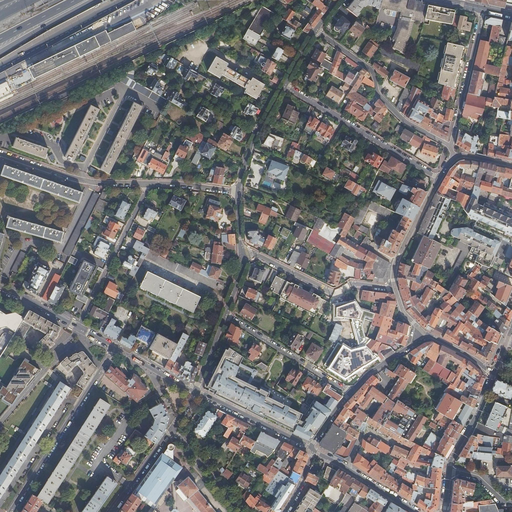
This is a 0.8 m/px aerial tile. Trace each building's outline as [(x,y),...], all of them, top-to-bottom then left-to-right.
[(287,8),(275,0),(274,0),(271,2),(285,11),(287,8)] [(307,0),(307,1),(318,9),(324,13),(327,8),(322,4),(320,3),(316,0),(307,0)] [(351,0),(345,8),(356,16),(359,13),(358,12),(363,6),(364,6),(365,6),(366,5),(366,4),(374,6),(374,8),(379,9),(379,7),(380,0),(351,0)] [(394,41),(392,47),(402,52),(410,33),(413,19),(423,22),(424,18),(427,4),(422,3),(422,2),(414,0),(380,0),(379,7),(399,12),(396,28),(391,40),(394,41)] [(173,1),(163,8),(165,11),(175,3),(173,1)] [(453,14),(454,10),(427,4),(424,18),(451,24),(453,14)] [(273,13),(262,6),(249,12),(251,15),(255,18),(248,29),(260,36),(273,13)] [(294,13),(288,9),(282,19),(283,19),(288,22),(294,13)] [(298,13),(303,17),(307,14),(302,9),(298,13)] [(315,13),(321,17),(324,13),(318,9),(315,13)] [(315,13),(307,24),(311,26),(313,28),(321,17),(315,13)] [(466,17),(453,14),(451,24),(451,25),(457,26),(457,28),(469,31),(470,23),(467,23),(467,20),(465,20),(466,17)] [(338,19),(334,25),(340,29),(342,32),(349,23),(341,16),(339,19),(338,19)] [(502,20),(485,16),(484,23),(492,25),(488,42),(490,42),(496,43),(498,36),(500,27),(502,20)] [(111,42),(136,30),(131,21),(107,34),(105,30),(94,36),(28,68),(32,77),(98,44),(109,39),(111,42)] [(348,30),(358,37),(364,28),(354,21),(348,30)] [(288,22),(280,35),(289,40),(296,27),(293,25),(288,22)] [(311,26),(307,24),(302,30),(307,33),(311,26)] [(197,37),(205,42),(221,31),(216,28),(197,37)] [(242,39),(254,45),(260,36),(248,29),(242,39)] [(496,43),(505,46),(506,43),(506,40),(507,38),(498,36),(496,43)] [(367,42),(361,51),(370,57),(373,53),(374,51),(376,48),(378,45),(369,39),(368,42),(367,42)] [(477,52),(487,54),(490,42),(488,42),(480,40),(477,52)] [(444,85),(455,88),(459,74),(456,73),(457,69),(458,70),(459,64),(458,63),(459,60),(462,60),(465,47),(460,45),(446,42),(437,83),(444,85)] [(510,57),(511,57),(511,43),(511,44),(511,47),(505,46),(503,56),(510,57)] [(418,71),(420,64),(410,59),(381,46),(378,52),(418,71)] [(276,47),(271,57),(277,61),(283,51),(276,47)] [(257,56),(259,57),(261,54),(252,48),(250,51),(258,55),(257,56)] [(312,58),(321,63),(323,58),(325,54),(316,49),(313,53),(314,54),(312,58)] [(337,50),(332,63),(329,71),(328,72),(346,82),(349,84),(355,74),(350,71),(349,72),(348,72),(346,76),(336,70),(343,54),(337,50)] [(485,64),(487,54),(477,52),(473,70),(483,73),(486,73),(498,76),(500,68),(485,64)] [(176,61),(168,56),(163,65),(168,67),(169,66),(172,68),(176,61)] [(215,56),(207,71),(219,78),(221,74),(246,89),(244,92),(256,99),(264,85),(252,78),(250,81),(226,67),(228,64),(215,56)] [(511,57),(510,57),(503,56),(501,64),(509,65),(511,65),(511,57)] [(319,66),(322,67),(329,71),(332,63),(325,60),(323,58),(321,63),(319,66)] [(348,58),(346,61),(354,66),(356,63),(348,58)] [(261,70),(269,75),(275,64),(267,59),(265,64),(263,63),(261,63),(261,64),(261,66),(263,67),(261,70)] [(158,66),(151,61),(146,69),(144,72),(145,72),(147,73),(151,76),(153,73),(154,73),(156,72),(157,70),(157,68),(156,68),(158,66)] [(304,80),(312,84),(313,81),(314,82),(321,69),(315,66),(315,65),(310,62),(307,67),(309,68),(304,76),(306,76),(304,79),(304,80)] [(373,62),(372,65),(376,72),(377,73),(384,77),(387,72),(384,70),(386,67),(377,62),(376,64),(373,62)] [(511,82),(511,65),(509,65),(501,64),(500,68),(498,76),(497,83),(501,83),(505,84),(510,83),(511,83),(511,82)] [(194,80),(202,85),(206,78),(186,67),(184,70),(185,71),(182,76),(183,77),(183,78),(185,79),(186,79),(186,78),(187,79),(189,75),(195,78),(194,80)] [(362,68),(359,73),(367,79),(370,75),(367,71),(362,68)] [(408,78),(394,70),(388,80),(393,82),(392,84),(395,85),(396,84),(403,88),(408,78)] [(497,83),(498,76),(486,73),(483,73),(473,70),(467,93),(481,96),(486,98),(487,98),(493,99),(494,96),(495,92),(496,84),(497,83)] [(357,72),(355,74),(349,84),(353,86),(348,93),(346,96),(351,99),(356,102),(363,106),(365,104),(368,100),(355,92),(362,82),(372,87),(373,87),(373,83),(371,82),(367,79),(359,73),(357,72)] [(148,89),(132,80),(122,74),(119,80),(145,95),(148,89)] [(274,76),(271,80),(278,84),(281,80),(274,76)] [(224,89),(206,78),(202,85),(202,86),(209,90),(210,87),(213,89),(210,94),(216,98),(219,92),(221,94),(224,89)] [(5,80),(0,82),(0,93),(9,88),(5,80)] [(109,81),(89,90),(93,99),(113,89),(109,81)] [(148,89),(157,94),(161,87),(158,85),(159,84),(154,81),(148,89)] [(341,89),(344,90),(348,93),(353,86),(349,84),(346,82),(342,87),(341,89)] [(511,82),(511,83),(510,83),(510,89),(500,87),(501,83),(497,83),(496,84),(495,92),(498,93),(497,97),(510,99),(511,99),(511,82)] [(441,97),(445,99),(447,100),(448,96),(447,96),(447,94),(452,96),(455,88),(444,85),(441,94),(442,94),(441,97)] [(343,93),(342,93),(338,90),(331,86),(325,95),(337,102),(343,93)] [(408,120),(418,124),(423,116),(423,115),(424,114),(425,112),(428,107),(428,106),(416,99),(421,90),(412,86),(410,91),(408,96),(400,111),(406,118),(408,120)] [(408,96),(410,91),(404,88),(399,100),(400,101),(397,107),(400,111),(408,96)] [(161,96),(160,96),(157,94),(148,89),(145,95),(164,106),(167,100),(161,96)] [(168,100),(180,108),(184,102),(176,98),(178,94),(177,94),(178,93),(177,92),(175,91),(174,91),(174,92),(173,91),(168,100)] [(464,109),(462,114),(462,117),(467,118),(468,116),(475,113),(481,115),(484,104),(491,106),(493,99),(487,98),(486,98),(481,96),(467,93),(466,100),(467,100),(467,101),(466,108),(464,109)] [(508,113),(507,119),(508,119),(511,120),(511,99),(510,99),(497,97),(494,96),(493,99),(491,106),(498,107),(499,104),(510,106),(509,109),(509,111),(508,111),(508,113)] [(432,97),(428,106),(428,107),(433,110),(432,111),(438,114),(435,119),(435,120),(440,123),(441,122),(442,123),(447,121),(450,121),(453,110),(445,108),(444,111),(443,111),(442,112),(443,112),(442,114),(443,114),(443,115),(436,111),(440,101),(432,97)] [(345,109),(349,112),(350,111),(353,113),(357,106),(355,105),(356,102),(351,99),(345,109)] [(367,112),(373,116),(376,112),(383,105),(377,99),(374,103),(374,104),(369,107),(365,104),(363,106),(356,102),(355,105),(357,106),(367,112)] [(141,107),(133,102),(100,169),(108,173),(141,107)] [(242,113),(247,115),(247,114),(250,115),(251,114),(254,114),(255,114),(255,113),(257,110),(258,109),(248,103),(242,113)] [(281,118),(294,124),(298,112),(293,110),(294,107),(288,104),(281,118)] [(98,110),(89,105),(64,157),(72,161),(98,110)] [(385,107),(383,105),(376,112),(373,116),(373,117),(379,122),(383,116),(380,114),(382,112),(382,113),(386,108),(385,107)] [(357,106),(353,113),(359,116),(358,117),(358,118),(361,120),(361,119),(362,120),(367,112),(357,106)] [(198,112),(196,116),(205,122),(208,117),(205,116),(208,111),(202,107),(199,112),(198,112)] [(428,107),(425,112),(429,114),(428,116),(435,119),(438,114),(432,111),(433,110),(428,107)] [(435,134),(446,140),(448,133),(449,129),(445,127),(444,131),(441,129),(442,125),(450,124),(450,121),(447,121),(442,123),(441,122),(440,123),(435,120),(434,120),(432,125),(429,123),(431,120),(424,117),(425,116),(423,115),(423,116),(418,124),(429,130),(429,131),(435,134)] [(313,119),(309,116),(303,130),(310,133),(313,129),(316,131),(321,122),(314,118),(313,119)] [(488,149),(486,156),(490,157),(494,158),(494,157),(495,150),(495,148),(496,144),(497,137),(498,132),(499,126),(501,119),(494,118),(488,149)] [(217,129),(220,130),(223,124),(217,121),(214,127),(217,129)] [(321,122),(316,131),(314,134),(317,136),(318,134),(320,134),(318,137),(320,138),(320,136),(321,135),(324,137),(324,138),(323,139),(327,142),(334,130),(330,128),(331,127),(327,125),(326,126),(321,122)] [(400,131),(402,128),(403,128),(398,125),(395,130),(397,131),(394,136),(392,135),(389,142),(393,144),(400,131)] [(471,132),(460,125),(458,135),(456,140),(455,144),(468,152),(471,143),(473,138),(469,135),(471,132)] [(229,136),(239,141),(239,140),(240,140),(241,140),(242,139),(241,138),(241,137),(241,136),(240,136),(240,133),(240,132),(238,130),(238,129),(234,126),(229,136)] [(496,144),(507,146),(508,141),(507,140),(508,135),(506,135),(507,130),(506,130),(506,129),(504,129),(504,127),(499,126),(498,132),(497,137),(496,144)] [(403,139),(408,142),(413,134),(402,128),(400,131),(402,133),(400,136),(404,139),(403,139)] [(471,143),(468,152),(476,154),(478,146),(477,146),(478,144),(476,144),(479,136),(478,136),(480,130),(476,129),(473,138),(471,143)] [(194,131),(192,135),(202,140),(202,141),(204,138),(204,137),(194,131)] [(185,136),(194,142),(195,141),(200,144),(202,141),(202,140),(188,132),(185,136)] [(281,147),(284,139),(269,133),(262,144),(271,148),(273,144),(281,147)] [(215,148),(219,150),(220,147),(226,150),(232,139),(223,134),(217,144),(208,139),(207,140),(206,143),(215,148)] [(414,144),(417,146),(418,144),(420,145),(423,141),(413,134),(408,142),(413,145),(414,144)] [(357,147),(354,145),(357,141),(352,138),(351,139),(347,136),(347,137),(346,137),(341,146),(350,151),(350,152),(355,155),(357,151),(355,149),(357,147)] [(47,149),(15,137),(12,146),(44,158),(47,149)] [(173,157),(181,161),(183,158),(188,149),(189,149),(189,148),(192,143),(185,139),(182,146),(180,145),(173,157)] [(202,150),(206,143),(202,141),(200,144),(198,148),(202,150)] [(215,148),(206,143),(202,150),(200,154),(209,159),(215,148)] [(421,153),(434,157),(437,148),(424,143),(421,153)] [(155,170),(162,174),(168,163),(165,161),(168,154),(167,153),(171,145),(169,144),(162,157),(155,170)] [(511,152),(509,152),(510,150),(506,149),(507,146),(496,144),(495,148),(506,150),(505,154),(503,153),(501,153),(501,151),(495,150),(494,157),(500,159),(506,160),(511,161),(511,152)] [(153,155),(154,152),(149,150),(149,151),(144,149),(146,146),(144,145),(142,149),(153,155)] [(139,155),(136,160),(135,161),(140,164),(141,163),(147,166),(153,155),(142,149),(139,155)] [(295,150),(292,157),(298,159),(298,158),(300,160),(299,161),(300,162),(302,164),(304,164),(304,163),(308,165),(309,164),(311,165),(313,166),(316,162),(315,161),(295,150)] [(152,169),(155,170),(162,157),(154,152),(153,155),(147,166),(150,168),(152,169)] [(364,160),(376,167),(382,159),(372,153),(371,157),(367,155),(364,160)] [(384,161),(379,169),(387,173),(391,167),(400,173),(405,165),(391,157),(388,163),(384,161)] [(463,169),(463,161),(463,160),(459,161),(456,163),(454,165),(449,170),(446,175),(446,176),(441,184),(448,187),(451,188),(452,184),(457,186),(458,184),(458,183),(461,176),(455,172),(458,168),(463,169)] [(287,167),(271,161),(267,171),(274,174),(276,175),(275,177),(282,179),(287,167)] [(472,191),(473,186),(475,177),(477,173),(477,170),(480,163),(479,163),(478,162),(475,162),(471,161),(471,162),(463,161),(463,169),(463,170),(461,174),(461,176),(458,183),(458,184),(461,186),(459,192),(471,196),(472,191)] [(481,181),(483,181),(491,183),(492,180),(493,176),(496,166),(494,166),(495,165),(487,163),(480,162),(479,163),(480,163),(477,170),(477,173),(475,177),(473,186),(478,188),(481,181)] [(0,173),(0,175),(78,202),(81,192),(70,188),(67,187),(53,182),(50,181),(35,176),(32,175),(17,169),(14,168),(3,164),(0,173)] [(340,175),(333,171),(329,169),(324,166),(323,169),(324,170),(321,175),(329,180),(331,177),(337,181),(340,175)] [(505,168),(504,168),(503,168),(496,166),(493,176),(496,177),(496,178),(495,178),(494,180),(495,180),(495,181),(492,180),(491,183),(489,191),(499,194),(501,186),(502,183),(503,176),(505,168)] [(216,171),(215,175),(222,177),(224,169),(216,167),(216,171)] [(340,175),(347,179),(351,173),(341,167),(337,174),(340,175)] [(507,196),(511,197),(511,188),(508,188),(511,173),(511,169),(511,170),(504,168),(505,168),(503,176),(502,183),(501,186),(499,194),(507,196)] [(351,173),(347,179),(348,180),(355,183),(358,176),(351,173)] [(215,175),(214,175),(213,179),(212,183),(220,185),(222,177),(215,175)] [(262,185),(277,191),(280,184),(266,177),(262,185)] [(416,188),(421,190),(424,182),(414,178),(410,187),(416,189),(416,188)] [(363,191),(368,194),(369,191),(355,183),(348,180),(344,187),(351,191),(350,192),(358,197),(359,196),(361,193),(362,191),(363,192),(363,191)] [(377,192),(386,197),(386,198),(389,200),(395,189),(388,186),(385,184),(378,180),(373,191),(376,192),(377,192)] [(408,201),(418,207),(423,198),(426,192),(421,190),(416,188),(416,189),(410,187),(403,184),(403,183),(401,181),(400,183),(402,184),(398,191),(406,195),(408,190),(412,193),(408,201)] [(476,199),(479,189),(489,191),(491,183),(483,181),(481,181),(478,188),(473,186),(472,191),(471,196),(476,199)] [(448,187),(441,184),(439,187),(437,192),(444,196),(451,199),(454,200),(457,202),(464,207),(465,208),(471,196),(459,192),(458,191),(455,190),(453,195),(446,192),(448,187)] [(63,253),(69,257),(74,247),(84,228),(89,219),(93,209),(99,198),(100,195),(93,192),(63,253)] [(423,236),(431,240),(441,220),(440,220),(440,219),(441,219),(442,219),(443,218),(443,217),(443,216),(442,216),(441,215),(440,215),(440,216),(438,215),(442,207),(443,208),(443,209),(444,210),(445,211),(446,210),(447,210),(447,209),(448,208),(447,207),(447,206),(451,199),(444,196),(437,192),(434,197),(433,199),(434,200),(433,201),(432,201),(417,233),(423,236)] [(180,210),(180,211),(186,200),(182,198),(181,199),(180,200),(173,196),(168,204),(177,209),(177,210),(177,211),(178,211),(179,211),(180,210)] [(475,203),(476,199),(471,196),(465,208),(464,207),(467,213),(471,219),(472,220),(474,219),(476,220),(475,223),(474,224),(473,225),(473,226),(472,227),(473,228),(471,232),(469,231),(468,229),(467,228),(466,228),(464,228),(454,229),(453,229),(452,230),(451,231),(451,232),(451,233),(451,235),(452,236),(453,236),(461,240),(460,241),(471,247),(468,252),(472,254),(473,253),(478,255),(475,261),(482,265),(489,267),(491,263),(493,264),(494,262),(501,265),(509,245),(507,244),(510,236),(511,234),(511,213),(485,202),(485,204),(484,203),(482,206),(475,203)] [(99,198),(93,209),(100,213),(106,202),(102,200),(99,198)] [(411,220),(418,207),(408,201),(402,198),(396,209),(394,212),(402,216),(406,218),(411,220)] [(205,217),(217,221),(221,208),(218,208),(220,203),(209,199),(207,205),(209,206),(205,217)] [(117,207),(126,212),(130,204),(126,202),(123,201),(122,200),(119,205),(118,204),(117,207)] [(354,218),(361,222),(368,208),(385,216),(384,217),(387,219),(391,211),(371,201),(369,204),(368,208),(364,206),(361,204),(354,218)] [(262,213),(258,222),(265,225),(268,216),(270,210),(271,208),(259,204),(256,211),(262,213)] [(290,205),(284,217),(294,221),(300,210),(290,205)] [(114,215),(122,219),(126,212),(117,207),(115,210),(116,211),(114,215)] [(147,220),(148,220),(151,222),(153,218),(154,219),(157,212),(147,208),(142,218),(147,220)] [(277,214),(270,210),(268,216),(275,219),(277,214)] [(335,216),(341,219),(346,221),(349,216),(344,213),(343,214),(340,212),(339,215),(337,213),(335,216)] [(4,227),(59,242),(62,232),(55,230),(52,229),(37,225),(34,224),(18,219),(15,219),(8,216),(6,215),(5,218),(7,218),(5,224),(4,227)] [(106,228),(116,232),(119,226),(116,224),(118,222),(105,216),(102,222),(108,225),(106,228)] [(354,254),(359,246),(344,237),(352,220),(354,218),(349,216),(346,221),(341,219),(336,227),(341,229),(342,230),(339,235),(341,236),(336,243),(336,244),(344,249),(354,254)] [(378,251),(390,257),(394,256),(398,247),(405,232),(411,220),(406,218),(402,216),(395,229),(394,228),(394,229),(393,228),(387,241),(377,236),(378,234),(379,234),(381,230),(377,228),(374,237),(375,242),(378,251)] [(347,266),(357,269),(359,264),(348,260),(341,256),(342,252),(352,258),(354,255),(369,262),(367,265),(365,269),(370,269),(371,269),(372,263),(373,262),(377,256),(367,251),(359,246),(354,254),(344,249),(336,244),(336,243),(332,241),(337,233),(337,234),(339,235),(342,230),(341,229),(336,227),(325,222),(319,218),(318,219),(313,229),(312,230),(311,233),(307,241),(328,254),(335,258),(336,259),(346,265),(347,266)] [(308,228),(295,222),(294,225),(297,227),(293,235),(297,237),(298,235),(303,237),(306,231),(308,228)] [(360,227),(357,230),(361,232),(367,235),(369,230),(360,226),(360,227)] [(279,235),(287,238),(290,231),(282,227),(279,235)] [(101,233),(112,239),(116,232),(106,228),(105,231),(103,230),(101,233)] [(133,237),(140,240),(144,231),(137,228),(133,237)] [(181,228),(177,237),(181,239),(186,230),(181,228)] [(257,245),(261,247),(265,239),(261,236),(257,234),(257,230),(247,230),(248,238),(247,239),(249,243),(250,242),(256,246),(257,245)] [(225,242),(235,246),(234,234),(231,234),(227,234),(221,235),(222,242),(225,242)] [(97,247),(106,251),(109,245),(106,243),(107,240),(97,235),(93,245),(97,247)] [(263,245),(271,249),(276,240),(268,236),(263,245)] [(366,242),(368,245),(371,242),(368,239),(369,238),(366,236),(362,242),(365,244),(366,242)] [(421,265),(427,268),(428,268),(439,244),(431,240),(423,236),(412,259),(410,259),(409,261),(411,261),(411,262),(412,262),(414,263),(421,265)] [(147,245),(136,240),(132,247),(142,252),(139,258),(143,260),(144,256),(148,249),(145,247),(147,245)] [(451,270),(457,274),(463,262),(461,261),(462,259),(465,259),(468,252),(471,247),(460,241),(457,240),(454,247),(461,250),(451,270)] [(293,268),(304,245),(299,242),(296,247),(288,262),(290,264),(289,266),(293,268)] [(219,246),(213,245),(213,248),(212,254),(221,255),(222,250),(223,246),(219,246)] [(97,247),(93,253),(103,258),(106,251),(97,247)] [(217,286),(219,283),(216,282),(217,281),(207,277),(199,273),(190,269),(176,262),(175,264),(165,259),(161,256),(159,255),(159,254),(149,249),(148,249),(144,256),(174,271),(175,269),(216,289),(217,286)] [(164,249),(161,256),(165,259),(169,252),(164,249)] [(10,277),(14,279),(27,254),(21,251),(10,271),(12,272),(10,277)] [(308,255),(302,252),(296,262),(301,265),(300,266),(305,268),(309,260),(306,259),(308,255)] [(221,255),(212,254),(211,260),(211,263),(220,264),(221,255)] [(128,274),(133,277),(143,260),(139,258),(137,260),(137,261),(135,260),(130,258),(131,257),(131,256),(130,255),(129,255),(128,255),(127,255),(127,256),(127,257),(127,258),(128,258),(126,261),(124,260),(121,265),(130,270),(128,274)] [(70,256),(67,262),(75,265),(77,259),(70,256)] [(373,274),(372,279),(372,281),(384,283),(383,278),(390,263),(383,259),(377,256),(373,262),(372,263),(371,269),(370,269),(370,274),(373,274)] [(414,281),(415,274),(411,274),(408,273),(409,269),(411,269),(412,267),(410,266),(412,262),(411,262),(401,258),(400,263),(400,265),(399,269),(397,278),(405,279),(412,281),(414,281)] [(68,290),(81,296),(96,266),(84,259),(68,290)] [(334,266),(346,270),(347,266),(346,265),(336,259),(334,266)] [(25,289),(35,294),(43,278),(44,279),(50,269),(37,262),(35,266),(27,282),(28,282),(25,289)] [(190,269),(199,273),(200,269),(201,267),(192,263),(190,269)] [(411,274),(415,274),(418,275),(421,265),(414,263),(411,274)] [(199,273),(207,277),(211,266),(208,265),(205,271),(200,269),(199,273)] [(414,291),(419,287),(426,270),(427,268),(421,265),(418,275),(415,274),(414,281),(412,281),(411,289),(414,291)] [(469,275),(472,278),(475,274),(478,269),(480,268),(475,265),(471,271),(471,272),(470,272),(467,276),(468,277),(469,275)] [(211,266),(207,277),(217,281),(221,269),(211,266)] [(255,266),(251,277),(250,278),(251,279),(251,278),(255,280),(255,281),(259,283),(264,271),(265,271),(265,270),(264,269),(263,270),(255,266)] [(365,269),(361,269),(360,275),(363,275),(363,274),(367,274),(366,278),(372,279),(373,274),(370,274),(370,269),(365,269)] [(331,270),(326,283),(336,286),(340,273),(331,270)] [(419,301),(424,306),(429,298),(431,298),(432,297),(431,296),(433,291),(426,288),(428,283),(430,279),(433,274),(426,270),(419,287),(425,290),(419,301)] [(139,285),(194,311),(201,296),(146,271),(140,283),(140,282),(139,285)] [(42,298),(47,301),(58,280),(59,277),(60,276),(55,274),(42,298)] [(456,301),(458,302),(465,290),(462,289),(467,280),(466,279),(463,277),(458,274),(453,283),(448,291),(449,292),(452,296),(453,297),(456,301)] [(323,300),(274,275),(271,280),(273,281),(270,286),(274,288),(272,292),(279,295),(279,296),(285,299),(284,300),(292,304),(292,302),(304,308),(303,309),(310,313),(311,312),(317,315),(318,312),(321,314),(327,303),(323,301),(323,300)] [(478,286),(484,289),(488,281),(489,280),(483,276),(480,281),(480,282),(480,283),(478,286)] [(437,282),(430,279),(428,283),(426,288),(433,291),(435,288),(441,292),(444,288),(440,285),(443,279),(440,277),(437,282)] [(400,292),(403,301),(409,298),(409,293),(407,288),(405,279),(397,278),(399,289),(400,292)] [(475,291),(478,286),(480,283),(480,282),(473,278),(471,282),(468,288),(474,292),(474,293),(475,291)] [(47,301),(54,305),(62,288),(63,286),(62,285),(63,283),(58,280),(47,301)] [(484,289),(489,294),(494,286),(488,281),(484,289)] [(494,297),(504,306),(511,287),(496,281),(494,286),(495,287),(497,288),(494,297)] [(103,293),(113,298),(117,291),(114,290),(116,286),(109,282),(107,285),(106,284),(105,286),(104,288),(105,289),(103,293)] [(245,296),(253,299),(256,291),(248,288),(245,296)] [(439,295),(442,298),(449,292),(448,291),(444,288),(441,292),(439,295)] [(362,290),(360,299),(373,301),(374,301),(375,297),(375,296),(374,296),(375,292),(362,290)] [(480,296),(481,295),(475,291),(474,293),(474,292),(470,297),(475,301),(476,301),(480,296)] [(376,292),(375,292),(374,296),(375,296),(375,297),(387,298),(386,300),(390,301),(396,301),(394,294),(384,293),(381,292),(376,292)] [(449,306),(456,301),(453,297),(452,296),(449,292),(442,298),(445,301),(437,308),(442,311),(440,316),(447,321),(449,315),(455,319),(461,311),(464,308),(459,304),(456,308),(453,307),(452,309),(451,308),(449,306)] [(413,306),(419,301),(415,295),(409,298),(403,301),(405,306),(407,310),(413,306)] [(487,310),(492,314),(497,308),(497,307),(488,301),(484,298),(483,298),(480,296),(476,301),(479,304),(484,308),(484,307),(487,310)] [(102,310),(108,313),(114,300),(108,297),(107,298),(106,300),(106,301),(104,305),(103,306),(102,308),(102,309),(102,310)] [(413,306),(419,313),(423,309),(424,310),(425,309),(424,308),(425,307),(424,306),(419,301),(413,306)] [(476,323),(478,319),(476,318),(484,308),(479,304),(476,301),(475,301),(468,311),(465,314),(469,317),(470,319),(470,318),(473,321),(476,323)] [(395,305),(382,302),(379,311),(372,308),(371,311),(374,313),(375,312),(378,314),(391,318),(394,308),(395,305)] [(239,313),(250,319),(256,310),(245,303),(239,313)] [(102,310),(94,306),(90,314),(96,317),(97,316),(105,320),(99,331),(103,333),(111,317),(112,315),(108,313),(102,310)] [(416,320),(421,315),(419,313),(413,306),(407,310),(409,313),(414,317),(416,320)] [(504,319),(509,322),(511,314),(511,310),(511,311),(506,307),(505,311),(498,306),(497,307),(497,308),(492,314),(496,318),(499,320),(501,318),(503,319),(504,319)] [(421,315),(416,320),(418,322),(421,324),(424,327),(425,328),(431,331),(439,336),(443,330),(444,328),(445,327),(449,322),(447,321),(440,316),(442,311),(437,308),(436,307),(431,315),(430,314),(429,314),(424,318),(421,315)] [(29,310),(29,309),(28,311),(23,318),(14,332),(13,334),(16,336),(15,338),(21,342),(23,340),(21,339),(23,336),(30,324),(33,326),(33,327),(35,328),(36,328),(47,333),(46,335),(45,335),(39,341),(47,349),(53,343),(52,342),(59,328),(59,327),(46,321),(30,312),(31,310),(29,310)] [(14,332),(23,318),(20,315),(14,312),(4,314),(0,311),(0,325),(2,325),(6,327),(11,330),(14,332)] [(443,330),(439,336),(442,337),(444,338),(448,341),(451,342),(455,335),(451,333),(452,332),(449,330),(452,325),(456,327),(459,321),(463,324),(466,320),(469,317),(465,314),(461,311),(455,319),(449,315),(447,321),(449,322),(445,327),(444,328),(443,330)] [(379,327),(378,332),(386,335),(388,329),(389,328),(391,318),(378,314),(375,312),(374,313),(371,324),(379,327)] [(500,335),(501,336),(507,326),(499,320),(496,318),(492,314),(486,325),(487,326),(490,327),(494,330),(500,335)] [(103,333),(115,340),(121,328),(118,327),(116,330),(111,327),(112,326),(113,326),(116,320),(111,317),(103,333)] [(136,331),(138,333),(141,327),(146,319),(143,317),(136,331)] [(499,320),(507,326),(509,322),(504,319),(503,319),(501,318),(499,320)] [(478,336),(482,338),(482,339),(488,343),(489,341),(496,344),(500,335),(494,330),(490,327),(489,328),(486,326),(487,326),(486,325),(478,319),(476,323),(473,321),(471,324),(467,328),(469,329),(468,329),(473,333),(478,336)] [(456,327),(452,332),(451,333),(455,335),(451,342),(454,344),(458,346),(461,341),(462,340),(463,339),(456,335),(458,330),(460,330),(465,334),(466,334),(465,334),(468,329),(469,329),(467,328),(471,324),(466,320),(463,324),(459,321),(456,327)] [(397,321),(395,331),(408,336),(410,326),(402,323),(397,321)] [(182,333),(188,336),(192,327),(186,324),(182,333)] [(230,324),(227,331),(225,336),(228,337),(226,342),(233,346),(239,349),(241,342),(237,340),(240,330),(230,324)] [(136,337),(150,345),(155,336),(155,335),(141,327),(138,333),(136,337)] [(390,347),(394,352),(403,346),(404,346),(405,344),(408,336),(395,331),(388,329),(386,335),(378,332),(375,339),(375,341),(390,346),(390,347)] [(496,344),(489,341),(488,343),(482,339),(482,338),(478,336),(473,333),(468,329),(465,334),(466,334),(465,334),(464,337),(469,339),(474,342),(482,346),(479,351),(477,350),(474,348),(475,346),(469,343),(462,340),(461,341),(458,346),(474,355),(480,358),(481,358),(487,362),(491,354),(493,350),(496,344)] [(117,341),(130,348),(136,337),(130,333),(127,339),(122,336),(120,339),(119,339),(117,341)] [(188,336),(182,333),(175,346),(169,358),(174,362),(188,336)] [(293,346),(296,348),(302,338),(294,333),(287,344),(292,346),(293,346)] [(164,367),(169,358),(175,346),(155,336),(150,345),(148,349),(152,351),(149,358),(164,367)] [(374,353),(380,361),(394,352),(390,347),(390,346),(375,341),(373,340),(370,339),(364,345),(372,355),(374,353)] [(197,361),(200,361),(207,343),(199,341),(195,353),(198,354),(197,357),(198,358),(197,361)] [(424,343),(409,353),(413,356),(411,359),(408,358),(407,360),(414,364),(417,360),(420,355),(423,357),(424,355),(430,358),(422,369),(427,373),(435,361),(437,356),(441,347),(440,346),(433,342),(432,342),(424,343)] [(248,358),(251,360),(254,356),(255,356),(260,348),(253,343),(248,351),(251,353),(248,358)] [(304,353),(315,360),(321,350),(311,343),(304,353)] [(440,346),(441,347),(437,356),(439,357),(436,362),(444,367),(447,361),(449,362),(450,360),(451,359),(459,364),(462,358),(454,354),(455,352),(448,348),(441,345),(440,346)] [(242,356),(228,347),(227,350),(225,349),(222,353),(208,382),(208,383),(206,387),(209,388),(207,391),(245,409),(255,389),(256,388),(249,384),(247,383),(233,377),(236,372),(235,371),(236,369),(237,369),(237,368),(236,368),(237,366),(239,363),(242,356)] [(82,387),(83,388),(96,369),(89,360),(82,352),(81,351),(67,359),(66,357),(60,363),(67,371),(74,365),(77,363),(82,370),(83,374),(82,376),(81,376),(76,383),(81,386),(80,387),(82,387)] [(365,362),(371,367),(380,361),(374,353),(372,355),(365,362)] [(169,358),(164,367),(164,368),(170,372),(177,375),(181,366),(174,362),(169,358)] [(458,366),(463,369),(461,372),(474,381),(475,381),(482,384),(485,378),(480,371),(474,366),(468,361),(462,358),(459,364),(458,366)] [(10,405),(11,406),(20,392),(28,381),(30,383),(34,378),(32,376),(38,369),(20,359),(17,366),(15,365),(13,369),(16,371),(15,372),(13,371),(10,375),(11,376),(5,386),(0,383),(0,401),(9,406),(10,405)] [(192,382),(197,368),(190,365),(191,363),(187,361),(185,362),(183,367),(181,366),(177,375),(182,379),(191,382),(192,382)] [(443,392),(446,393),(459,401),(460,401),(465,404),(472,408),(475,399),(477,396),(479,391),(472,387),(469,386),(468,385),(454,377),(455,375),(451,372),(444,367),(436,362),(435,361),(427,373),(447,386),(443,392)] [(264,371),(267,366),(260,362),(255,365),(264,371)] [(247,383),(249,384),(254,375),(255,376),(257,371),(252,369),(252,370),(239,363),(237,366),(251,373),(250,373),(251,374),(247,383)] [(399,377),(408,383),(409,383),(415,374),(400,364),(394,374),(399,377)] [(472,387),(479,391),(482,384),(475,381),(474,381),(461,372),(463,369),(458,366),(457,367),(455,371),(457,372),(455,375),(454,377),(468,385),(469,386),(472,387)] [(105,373),(136,402),(137,401),(144,396),(143,395),(146,391),(144,388),(145,387),(143,385),(139,381),(140,380),(139,379),(133,373),(128,379),(127,380),(124,378),(124,379),(114,370),(110,367),(105,373)] [(127,380),(128,379),(116,368),(114,370),(124,379),(124,378),(127,380)] [(395,403),(397,400),(408,383),(399,377),(394,374),(386,368),(385,368),(384,371),(384,372),(393,377),(393,376),(396,378),(398,379),(393,386),(392,387),(387,396),(386,397),(395,403)] [(285,379),(294,384),(300,374),(295,371),(295,372),(291,369),(285,379)] [(371,387),(372,388),(378,380),(372,375),(365,383),(371,387)] [(302,386),(309,390),(314,382),(307,377),(302,386)] [(511,386),(496,379),(490,393),(508,401),(511,391),(511,386)] [(61,400),(63,401),(65,397),(65,396),(66,396),(66,395),(65,395),(65,394),(69,388),(59,382),(0,475),(0,496),(2,493),(3,493),(4,492),(5,491),(7,488),(6,487),(11,478),(13,479),(16,475),(16,474),(16,473),(15,472),(23,460),(24,460),(25,459),(26,459),(28,455),(27,454),(31,448),(32,449),(35,445),(35,444),(35,443),(34,442),(42,430),(43,430),(44,429),(45,429),(47,425),(46,424),(50,418),(52,419),(54,415),(54,414),(54,413),(54,412),(59,404),(61,400)] [(314,382),(309,390),(316,395),(321,388),(318,386),(318,384),(314,382)] [(321,391),(328,396),(330,397),(338,401),(342,397),(328,388),(329,385),(326,383),(321,391)] [(367,392),(371,387),(365,383),(343,406),(344,407),(353,414),(356,409),(353,407),(355,406),(354,405),(355,403),(358,405),(359,404),(359,405),(364,398),(362,396),(366,391),(367,392)] [(357,428),(359,429),(364,432),(366,423),(366,422),(367,417),(365,415),(363,414),(366,409),(364,408),(368,402),(369,403),(373,398),(381,403),(372,419),(383,426),(393,432),(399,436),(414,411),(409,408),(397,400),(395,403),(386,397),(372,388),(371,387),(367,392),(364,398),(359,405),(359,404),(358,405),(356,409),(353,414),(355,415),(351,422),(358,426),(357,428)] [(81,390),(78,388),(73,394),(78,397),(83,389),(82,388),(81,390)] [(311,439),(316,431),(324,420),(331,410),(338,401),(330,397),(328,401),(325,407),(314,399),(309,405),(310,406),(304,415),(288,407),(284,405),(280,403),(281,401),(272,397),(271,398),(267,396),(268,394),(259,389),(258,390),(255,389),(245,409),(299,436),(307,440),(311,439)] [(455,422),(462,426),(466,418),(470,411),(472,408),(465,404),(463,407),(462,410),(460,413),(455,410),(457,407),(460,401),(459,401),(446,393),(435,410),(438,412),(443,414),(450,419),(451,420),(455,422)] [(482,425),(496,431),(499,425),(507,407),(492,401),(487,398),(477,422),(482,425)] [(36,497),(42,501),(46,504),(51,497),(52,498),(53,496),(51,495),(53,494),(61,481),(62,481),(63,480),(62,479),(63,477),(71,464),(73,465),(73,463),(72,463),(73,461),(74,461),(82,448),(83,448),(84,447),(83,446),(84,444),(92,431),(93,432),(94,431),(93,430),(94,428),(103,415),(104,416),(105,414),(103,414),(105,412),(109,405),(99,399),(36,497)] [(151,426),(144,436),(151,441),(155,444),(163,433),(167,416),(166,413),(164,411),(161,404),(160,403),(147,410),(148,414),(150,413),(154,420),(152,426),(151,426)] [(332,424),(344,431),(351,422),(355,415),(353,414),(344,407),(332,424)] [(192,431),(203,438),(215,420),(218,416),(216,415),(207,409),(192,431)] [(219,410),(216,415),(218,416),(215,420),(221,424),(227,414),(223,412),(219,410)] [(499,425),(496,431),(504,434),(511,436),(511,411),(508,429),(507,429),(507,428),(504,426),(504,427),(499,425)] [(446,436),(454,439),(462,426),(455,422),(451,420),(450,422),(453,424),(452,426),(448,424),(440,419),(443,414),(438,412),(433,420),(437,422),(437,423),(445,429),(442,433),(443,434),(446,436)] [(227,414),(221,424),(228,428),(223,435),(227,437),(230,432),(233,427),(231,426),(232,424),(240,428),(239,430),(240,431),(237,436),(240,438),(243,435),(248,425),(240,421),(227,414)] [(422,448),(424,443),(414,438),(426,418),(418,414),(413,423),(411,422),(409,427),(410,428),(404,438),(411,442),(413,443),(422,448)] [(411,448),(413,443),(404,438),(399,436),(393,432),(383,426),(372,419),(367,417),(366,422),(396,441),(411,448)] [(347,433),(356,439),(359,429),(357,428),(358,426),(351,422),(344,431),(347,433)] [(477,422),(472,435),(471,435),(468,439),(467,442),(458,456),(465,457),(470,457),(471,451),(473,451),(476,451),(491,453),(501,454),(510,455),(511,449),(511,443),(511,436),(504,434),(496,431),(482,425),(477,422)] [(333,453),(343,458),(347,457),(356,439),(347,433),(344,431),(332,424),(319,443),(320,446),(330,452),(333,453)] [(137,438),(148,446),(151,441),(144,436),(135,430),(129,438),(130,439),(133,435),(134,433),(138,436),(137,438)] [(253,445),(250,449),(249,451),(254,454),(255,450),(264,454),(267,458),(271,454),(280,440),(261,431),(254,441),(253,445)] [(434,453),(443,457),(453,441),(454,439),(446,436),(443,434),(440,439),(431,432),(424,443),(422,448),(430,452),(433,453),(434,453)] [(241,443),(250,449),(253,445),(254,441),(243,435),(240,438),(239,441),(237,444),(239,445),(241,443)] [(375,448),(380,441),(377,439),(376,438),(375,438),(370,435),(368,438),(362,438),(362,439),(375,448)] [(237,444),(239,441),(232,436),(226,446),(235,452),(239,445),(237,444)] [(224,448),(230,439),(228,437),(221,446),(224,448)] [(361,447),(374,455),(378,449),(375,448),(362,439),(361,447)] [(378,449),(389,456),(390,454),(392,450),(389,449),(390,447),(380,441),(375,448),(378,449)] [(290,453),(294,447),(289,445),(288,444),(284,442),(281,447),(281,448),(284,449),(286,451),(290,453)] [(422,465),(424,465),(427,466),(430,466),(432,467),(441,468),(443,457),(434,453),(433,453),(430,452),(422,448),(413,443),(411,448),(406,459),(414,463),(414,464),(415,464),(422,465)] [(143,477),(132,493),(141,499),(152,507),(154,508),(158,503),(160,505),(172,495),(167,489),(181,471),(173,461),(172,450),(173,449),(174,448),(173,446),(172,445),(171,444),(170,444),(169,444),(168,444),(167,445),(166,447),(166,449),(162,454),(161,453),(144,478),(143,477)] [(113,461),(118,464),(120,461),(126,465),(132,457),(133,456),(134,456),(136,454),(135,452),(136,452),(127,445),(123,451),(121,449),(113,461)] [(401,456),(405,458),(408,451),(394,445),(392,448),(390,447),(389,449),(392,450),(390,454),(399,458),(401,456)] [(205,453),(210,459),(212,457),(215,454),(214,446),(205,453)] [(294,459),(295,457),(299,450),(296,448),(294,447),(290,453),(288,455),(283,462),(282,463),(281,466),(284,468),(289,460),(290,460),(292,458),(294,459)] [(286,451),(284,449),(281,448),(276,456),(278,457),(280,458),(281,459),(286,451)] [(292,471),(299,474),(307,457),(306,453),(302,451),(299,450),(295,457),(297,458),(292,469),(290,468),(293,462),(292,461),(288,468),(292,471)] [(471,451),(470,457),(471,457),(475,458),(477,458),(490,460),(491,453),(476,451),(473,451),(471,451)] [(360,469),(367,473),(376,464),(375,463),(376,462),(370,458),(367,461),(357,453),(352,464),(360,469)] [(396,464),(402,468),(403,467),(407,461),(413,465),(413,464),(414,464),(414,463),(406,459),(405,458),(401,456),(399,458),(397,462),(396,464)] [(278,457),(277,459),(275,461),(266,475),(272,479),(278,471),(280,467),(281,466),(282,463),(279,461),(280,460),(281,460),(281,459),(280,458),(278,457)] [(266,475),(275,461),(272,459),(266,468),(260,464),(256,469),(264,473),(266,475)] [(391,488),(397,492),(401,483),(402,478),(399,476),(396,480),(390,476),(391,474),(393,475),(395,472),(402,476),(403,475),(406,471),(404,469),(402,468),(396,464),(391,461),(385,471),(384,472),(379,481),(388,487),(391,488)] [(373,477),(379,481),(384,472),(385,471),(376,464),(367,473),(373,477)] [(511,465),(511,466),(495,465),(495,476),(510,476),(510,475),(511,475),(511,476),(511,475),(511,465)] [(324,475),(331,479),(336,471),(327,466),(324,475)] [(417,475),(415,481),(414,484),(422,487),(426,488),(428,488),(429,488),(439,489),(439,484),(440,480),(440,474),(441,472),(441,470),(441,468),(432,467),(430,466),(427,466),(426,471),(426,472),(426,474),(418,471),(417,475)] [(224,470),(222,474),(227,479),(232,473),(225,468),(224,470)] [(403,475),(415,481),(417,475),(406,471),(407,470),(405,468),(404,469),(406,471),(403,475)] [(352,484),(355,479),(349,476),(346,474),(344,472),(338,469),(336,471),(331,479),(328,484),(334,488),(336,485),(341,488),(339,491),(345,495),(346,493),(349,488),(352,484)] [(270,508),(276,511),(279,511),(281,509),(279,508),(294,485),(288,482),(290,478),(278,471),(272,479),(270,482),(265,489),(277,497),(270,508)] [(288,482),(294,485),(295,484),(299,474),(292,471),(290,478),(288,482)] [(245,488),(246,489),(252,479),(241,472),(235,481),(246,488),(245,488)] [(308,472),(305,480),(315,484),(317,481),(318,477),(308,472)] [(266,475),(264,473),(262,477),(270,482),(272,479),(266,475)] [(401,483),(403,485),(404,481),(411,483),(412,485),(414,484),(415,481),(403,475),(402,476),(402,478),(401,483)] [(81,511),(95,511),(116,483),(115,482),(115,481),(113,480),(112,481),(106,476),(98,488),(97,487),(96,489),(97,489),(88,502),(87,504),(86,503),(85,504),(86,505),(81,511)] [(215,511),(210,505),(197,490),(198,489),(188,476),(177,486),(187,498),(188,497),(200,511),(215,511)] [(465,502),(472,500),(471,494),(474,483),(456,478),(453,481),(451,492),(450,502),(456,503),(462,502),(464,502),(463,497),(464,497),(465,502)] [(358,494),(364,485),(359,482),(355,479),(352,484),(349,488),(346,493),(345,495),(341,502),(344,504),(343,506),(344,507),(341,511),(347,511),(349,509),(353,502),(354,501),(355,498),(358,494)] [(403,485),(401,483),(397,492),(403,496),(409,500),(412,491),(403,485)] [(423,493),(427,494),(428,488),(426,488),(422,487),(414,484),(412,485),(412,491),(409,500),(413,502),(417,493),(419,494),(420,493),(423,494),(423,493)] [(358,494),(363,497),(365,495),(369,488),(367,487),(364,485),(358,494)] [(321,495),(310,488),(294,511),(311,511),(314,508),(313,507),(321,495)] [(368,497),(374,502),(379,494),(372,490),(369,488),(365,495),(368,497)] [(429,488),(428,488),(427,494),(426,495),(425,499),(424,501),(420,498),(419,499),(415,504),(423,509),(424,510),(427,511),(430,511),(435,509),(437,505),(438,496),(439,489),(429,488)] [(242,497),(245,501),(250,494),(246,491),(242,497)] [(120,510),(123,511),(131,511),(141,499),(132,493),(120,510)] [(245,501),(252,509),(261,495),(259,493),(255,499),(250,494),(245,501)] [(35,511),(42,501),(36,497),(32,494),(20,511),(35,511)] [(379,495),(379,494),(374,502),(371,507),(378,511),(387,500),(379,495)] [(265,511),(270,506),(260,500),(256,506),(264,511),(265,511)] [(473,502),(472,500),(465,502),(464,502),(462,502),(456,503),(450,502),(449,508),(448,511),(464,511),(465,510),(462,510),(461,511),(460,511),(461,506),(469,506),(472,506),(472,505),(473,505),(473,504),(473,502)] [(367,511),(369,509),(360,503),(358,505),(353,502),(349,509),(347,511),(367,511)] [(403,511),(404,511),(401,509),(391,502),(384,511),(403,511)] [(498,511),(498,509),(496,506),(495,502),(485,504),(478,504),(479,511),(473,511),(472,511),(498,511)]
